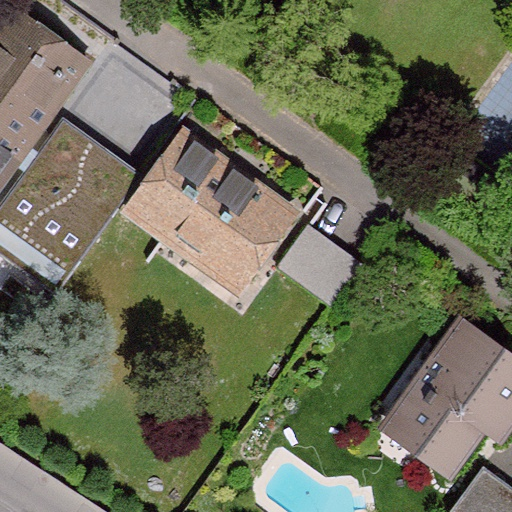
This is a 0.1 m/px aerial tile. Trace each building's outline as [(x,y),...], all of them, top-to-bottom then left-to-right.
[(0,206),(60,123),(97,70),(13,10),(0,28),(0,206)] [(73,200),(105,154),(60,123),(0,206),(0,214),(39,243),(73,200)] [(142,141),(124,128),(105,154),(73,200),(111,227),(162,155),(142,141)] [(245,305),(306,220),(188,136),(127,221),(245,305)] [(511,187),(511,184),(446,138),(422,172),(490,219),(511,187)] [(318,218),(288,258),(334,293),(364,253),(318,218)] [(511,430),(511,349),(459,311),(377,425),(451,478),(485,432),(502,444),(511,430)] [(511,511),(511,487),(483,467),(450,511),(511,511)]
